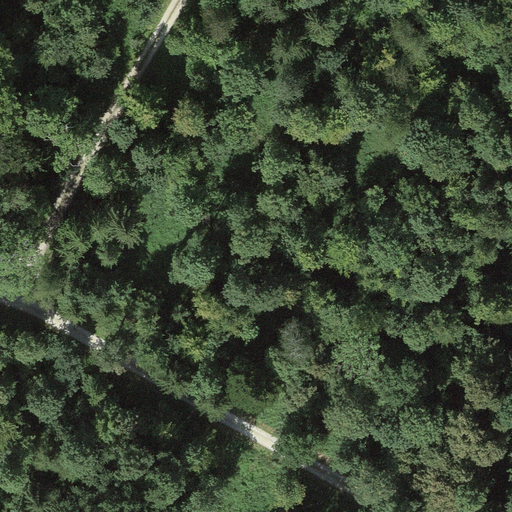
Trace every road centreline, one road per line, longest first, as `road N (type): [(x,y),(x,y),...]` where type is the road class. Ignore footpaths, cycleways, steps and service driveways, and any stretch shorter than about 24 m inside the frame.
road 1 (track): [(10,292),(397,511)]
road 2 (track): [(177,0),(10,292)]
